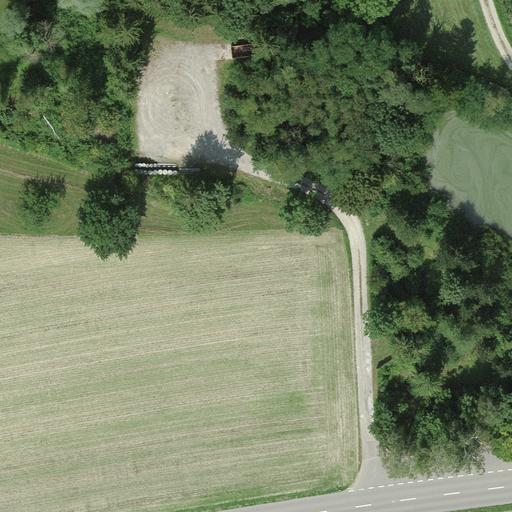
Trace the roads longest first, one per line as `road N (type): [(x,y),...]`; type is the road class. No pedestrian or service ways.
road 1 (track): [(378,505),(358,247),(348,218),(300,187),(249,168),(222,145),(201,114),(195,70),(183,57),(109,32)]
road 2 (primary): [(341,511),(511,489)]
